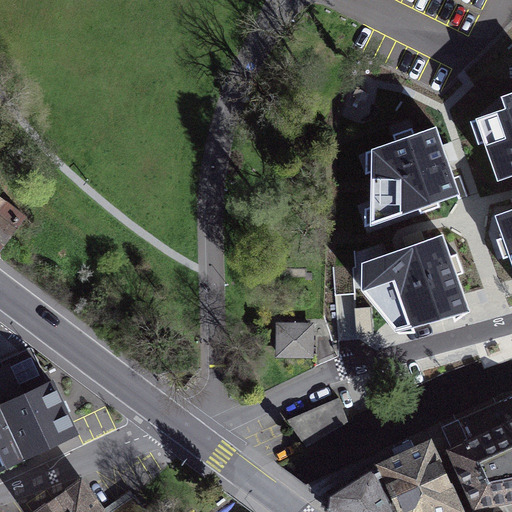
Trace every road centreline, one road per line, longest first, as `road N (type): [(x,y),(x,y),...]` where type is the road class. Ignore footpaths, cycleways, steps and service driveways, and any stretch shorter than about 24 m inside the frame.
road 1 (secondary): [(0,287),(168,418)]
road 2 (residential): [(349,368),(511,323)]
road 3 (residential): [(202,442),(227,420),(349,368)]
road 4 (residential): [(168,418),(146,435),(51,473)]
